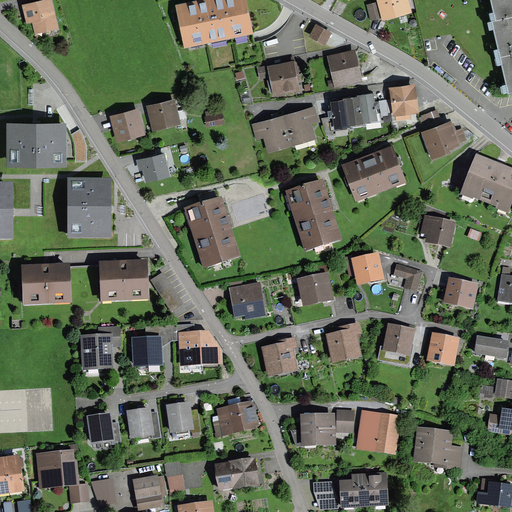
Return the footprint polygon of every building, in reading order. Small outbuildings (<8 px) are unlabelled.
[(45,1),(45,0),(30,0),(31,5),(25,6),(28,20),(35,18),(37,29),(55,25),(49,0),(45,1)] [(187,43),(249,31),(242,0),(215,0),(216,0),(206,2),(205,1),(180,6),(187,43)] [(380,0),(385,15),(409,9),(406,0),(405,0),(404,0),(380,0)] [(511,0),(490,0),(495,19),(496,20),(511,16),(511,0)] [(368,6),(372,19),(380,17),(377,3),(368,6)] [(495,19),(491,20),(499,56),(511,52),(511,16),(496,20),(495,19)] [(316,26),(311,36),(324,43),(330,33),(316,26)] [(508,92),(511,91),(511,52),(499,56),(508,92)] [(332,59),(338,82),(357,78),(352,54),(332,59)] [(295,87),(293,75),(298,74),(296,64),(293,64),(272,69),(274,78),(270,79),(268,80),(271,91),(273,92),(295,87)] [(392,90),(394,100),(387,101),(388,113),(391,113),(392,123),(397,122),(397,120),(409,118),(408,111),(415,110),(412,87),(392,90)] [(374,102),(373,95),(359,97),(363,121),(363,119),(377,117),(375,108),(379,107),(378,101),(374,102)] [(359,97),(359,99),(345,101),(349,124),(349,123),(363,121),(359,97)] [(333,117),(334,126),(349,124),(345,101),(345,102),(331,104),(332,110),(328,111),(329,117),(333,117)] [(388,113),(387,101),(379,102),(381,117),(388,116),(388,113)] [(152,108),(156,126),(176,121),(171,103),(152,108)] [(313,109),(285,117),(292,143),(313,137),(309,124),(317,121),(313,109)] [(422,115),(425,122),(438,117),(436,110),(422,115)] [(140,132),(135,112),(115,118),(120,137),(140,132)] [(206,118),(208,125),(223,122),(221,115),(206,118)] [(289,143),(282,118),(254,126),(258,138),(265,136),(269,149),(289,143)] [(447,150),(446,146),(455,143),(448,124),(428,132),(437,154),(447,150)] [(10,162),(63,162),(63,126),(10,126),(10,162)] [(396,157),(392,147),(343,165),(347,175),(344,177),(347,185),(350,183),(355,195),(374,188),(376,193),(388,188),(386,183),(404,177),(399,165),(402,164),(399,156),(396,157)] [(124,156),(127,164),(142,158),(139,151),(124,156)] [(163,155),(142,160),(147,179),(168,174),(163,155)] [(508,207),(511,196),(511,173),(477,159),(465,190),(474,193),(473,195),(499,206),(500,203),(508,207)] [(293,211),(306,251),(340,240),(321,182),(312,185),(312,183),(303,186),(304,187),(291,191),(296,210),(293,211)] [(71,236),(108,236),(108,183),(71,183),(71,236)] [(0,237),(9,238),(9,187),(0,187),(0,237)] [(205,268),(238,257),(220,199),(211,202),(210,201),(202,203),(202,205),(189,209),(195,227),(192,228),(205,268)] [(430,234),(429,241),(448,246),(452,224),(426,219),(423,232),(430,234)] [(471,231),(469,238),(478,241),(481,234),(471,231)] [(370,279),(370,276),(380,274),(376,258),(355,262),(359,281),(370,279)] [(102,300),(148,298),(146,264),(100,266),(102,300)] [(408,278),(405,288),(416,291),(421,273),(397,266),(395,275),(408,278)] [(24,303),(70,301),(69,267),(22,269),(24,303)] [(181,301),(161,270),(151,277),(171,307),(181,301)] [(511,298),(511,276),(502,275),(498,296),(511,298)] [(300,283),(305,303),(327,299),(325,289),(328,288),(325,278),(300,283)] [(453,293),(451,303),(471,307),(475,287),(452,282),(450,292),(453,293)] [(247,315),(246,312),(264,309),(259,284),(246,287),(247,294),(231,297),(235,317),(247,315)] [(345,354),(345,357),(358,354),(354,340),(361,338),(358,326),(344,329),(345,334),(330,338),(334,356),(345,354)] [(108,369),(110,366),(109,346),(119,345),(119,329),(100,330),(100,338),(84,339),(85,349),(82,352),(82,357),(85,360),(86,367),(99,367),(102,370),(108,369)] [(390,349),(388,361),(408,365),(412,346),(409,346),(411,333),(390,329),(386,348),(390,349)] [(219,351),(216,348),(214,348),(213,344),(207,335),(182,336),(183,363),(219,361),(219,351)] [(441,357),(441,360),(452,362),(455,342),(434,338),(431,355),(441,357)] [(478,338),(476,353),(505,358),(507,343),(478,338)] [(135,365),(160,364),(159,339),(134,340),(135,365)] [(282,370),(282,367),(293,365),(289,348),(295,347),(294,340),(281,343),(282,348),(266,351),(270,373),(282,370)] [(511,384),(500,382),(498,395),(511,396),(511,384)] [(481,387),(480,395),(491,397),(492,389),(481,387)] [(172,432),(192,429),(188,404),(168,407),(172,432)] [(248,405),(219,412),(224,433),(253,426),(248,405)] [(132,438),(152,435),(149,410),(129,413),(132,438)] [(511,434),(511,430),(511,412),(504,411),(503,418),(491,416),(489,430),(511,434)] [(338,431),(351,432),(352,413),(339,412),(338,431)] [(365,413),(360,448),(394,453),(399,418),(365,413)] [(119,437),(112,438),(109,416),(89,418),(93,443),(112,440),(113,444),(120,443),(119,437)] [(304,446),(304,442),(334,441),(333,418),(303,419),(303,431),(291,431),(296,446),(304,446)] [(458,470),(460,453),(448,452),(450,434),(419,430),(416,460),(426,461),(427,455),(447,458),(446,468),(458,470)] [(39,456),(41,481),(56,480),(56,483),(76,481),(74,463),(72,464),(71,453),(39,456)] [(18,459),(5,460),(9,488),(22,486),(18,459)] [(5,460),(0,461),(0,488),(9,488),(5,460)] [(256,483),(252,461),(231,464),(231,465),(219,467),(220,473),(217,474),(216,477),(217,480),(221,482),(222,487),(234,485),(235,487),(256,483)] [(166,465),(168,475),(176,474),(175,463),(166,465)] [(168,478),(170,491),(183,489),(181,476),(168,478)] [(114,505),(112,478),(95,480),(97,506),(114,505)] [(156,478),(134,482),(139,509),(161,506),(156,478)] [(342,482),(343,504),(386,501),(384,480),(342,482)] [(490,496),(489,504),(509,507),(511,487),(497,485),(497,482),(484,481),(482,495),(490,496)] [(323,509),(337,508),(336,499),(330,483),(317,484),(318,492),(323,509)] [(70,487),(72,503),(88,501),(86,485),(70,487)] [(29,501),(22,502),(23,511),(26,511),(30,511),(29,501)]
